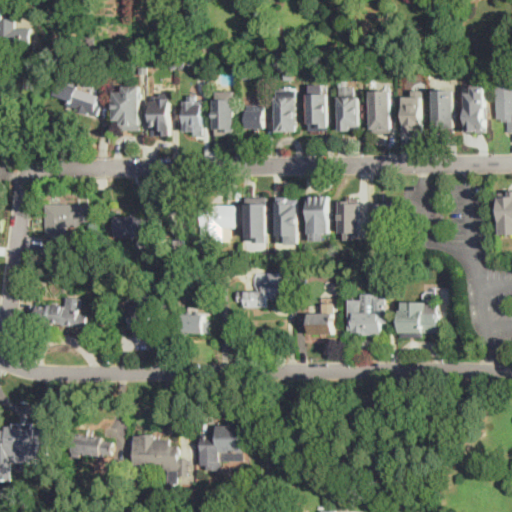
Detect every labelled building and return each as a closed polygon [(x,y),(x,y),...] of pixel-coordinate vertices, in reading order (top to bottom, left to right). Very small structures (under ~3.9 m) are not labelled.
[(0,5),(9,5),(9,18),(16,18),(15,34),(0,34),(0,5)] [(68,39),(64,44),(58,40),(63,34),(68,39)] [(76,36),(73,43),(68,42),(71,34),(76,36)] [(97,45),(90,46),(89,38),(95,37),(97,45)] [(295,79),(287,79),(286,70),(295,70),(295,79)] [(102,105),(99,114),(68,103),(69,100),(55,95),(60,80),(102,94),(99,104),(102,105)] [(363,96),(362,130),(353,130),(353,131),(342,131),(342,80),(351,80),(351,86),(357,87),(356,96),(363,96)] [(143,84),(143,129),(124,129),(124,124),(118,124),(118,91),(126,91),(126,84),(143,84)] [(488,132),(488,86),(465,86),(465,131),(488,132)] [(425,89),(425,132),(407,132),(407,128),(405,128),(405,108),(407,108),(407,96),(414,96),(414,90),(425,89)] [(437,128),(458,128),(457,89),(436,89),(437,128)] [(237,90),(237,130),(226,130),(225,128),(217,128),(216,98),(224,98),(224,91),(237,90)] [(511,132),(510,132),(510,122),(504,122),(504,119),(499,119),(498,90),(511,90),(511,132)] [(331,94),(331,131),(311,131),(312,93),(331,94)] [(205,103),(198,103),(198,95),(186,95),(186,130),(195,130),(195,134),(205,134),(205,103)] [(173,97),(153,97),(154,135),(174,135),(173,97)] [(280,132),(280,97),(300,97),(300,131),(280,132)] [(374,130),(374,104),(391,103),(392,130),(374,130)] [(249,128),(249,105),(267,105),(267,128),(249,128)] [(511,233),(502,233),(502,192),(511,192),(511,233)] [(330,232),(326,232),(326,240),(312,240),(312,232),(310,232),(310,194),(330,194),(330,232)] [(269,196),(270,242),(258,242),(258,236),(249,236),(247,197),(269,196)] [(302,243),(301,196),(280,197),(281,235),(289,235),(289,244),(302,243)] [(92,197),(93,208),(84,208),(84,203),(82,203),(82,197),(92,197)] [(364,229),(346,229),(346,204),(351,204),(351,197),(364,197),(364,229)] [(395,229),(376,229),(376,204),(382,203),(382,201),(394,201),(395,229)] [(84,204),(84,210),(93,210),(93,226),(68,226),(68,235),(48,235),(48,204),(84,204)] [(225,242),(204,242),(203,206),(237,205),(237,227),(225,227),(225,242)] [(165,220),(164,242),(154,242),(154,237),(116,237),(116,217),(154,217),(154,220),(165,220)] [(186,239),(186,246),(175,246),(175,238),(186,239)] [(70,257),(50,258),(50,239),(70,239),(70,257)] [(511,250),(503,250),(503,241),(511,241),(511,250)] [(243,244),(243,261),(229,261),(229,244),(243,244)] [(246,307),(246,291),(265,291),(265,281),(272,281),(272,273),(291,272),(291,293),(270,293),(270,307),(246,307)] [(234,281),(236,283),(241,282),(241,288),(242,289),(237,294),(236,293),(231,293),(230,288),(229,287),(234,281)] [(157,297),(155,318),(161,319),(161,331),(133,329),(133,319),(130,319),(130,309),(133,310),(133,305),(142,305),(143,296),(157,297)] [(389,297),(388,313),(390,313),(390,322),(384,322),(384,335),(363,335),(363,333),(354,332),(354,330),(351,330),(351,299),(367,300),(367,302),(376,302),(376,296),(389,297)] [(72,308),(72,307),(82,308),(81,313),(90,314),(89,327),(32,321),(33,304),(72,308)] [(441,315),(440,333),(411,332),(411,314),(441,315)] [(212,321),(212,332),(183,332),(184,315),(207,315),(207,321),(212,321)] [(335,315),(336,333),(312,334),(312,327),(308,327),(307,316),(335,315)] [(229,451),(229,460),(220,460),(220,452),(207,452),(204,452),(204,446),(204,434),(219,434),(219,425),(246,425),(246,445),(246,451),(229,451)] [(11,452),(0,452),(0,430),(8,430),(8,427),(36,426),(37,448),(11,449),(11,452)] [(313,443),(305,443),(305,426),(313,426),(313,443)] [(115,442),(114,453),(103,452),(103,455),(75,452),(76,435),(88,436),(93,437),(104,438),(104,441),(115,442)] [(190,458),(190,476),(180,475),(180,481),(180,484),(170,483),(170,470),(172,470),(172,465),(136,464),(137,445),(165,445),(169,445),(180,446),(180,458),(190,458)]
